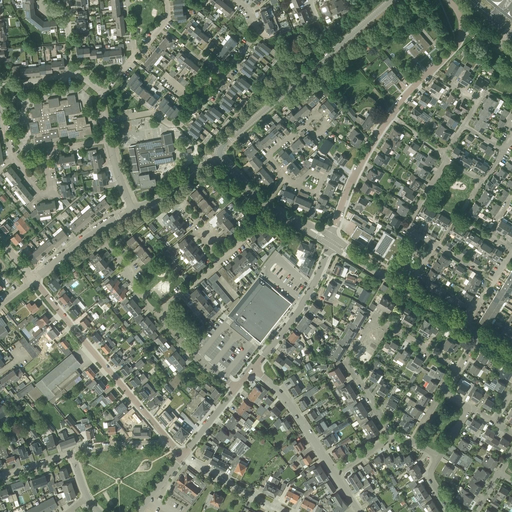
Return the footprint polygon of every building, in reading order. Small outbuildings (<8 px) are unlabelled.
[(292,8),(294,11),(299,8),(298,6),(304,4),(302,0),(298,0),(293,2),(295,7),(292,8)] [(330,4),(328,5),(332,16),(339,13),(333,0),(332,0),(329,1),(330,4)] [(333,0),(339,13),(342,11),(341,9),(345,8),(342,0),(338,0),(337,0),(333,0)] [(223,11),(229,4),(227,2),(226,4),(224,2),(219,7),(223,11)] [(332,16),(328,5),(327,2),(323,4),(324,6),(320,7),(324,16),(328,15),(329,17),(332,16)] [(229,4),(223,11),(228,14),(226,16),(229,19),(234,12),(232,10),(233,9),(230,7),(231,6),(229,4)] [(269,5),(263,7),(264,10),(260,11),(261,14),(260,15),(261,17),(269,14),(268,9),(270,8),(269,5)] [(78,15),(78,17),(86,16),(86,13),(91,13),(90,8),(88,8),(88,7),(82,8),(82,11),(77,11),(78,15),(76,15),(76,16),(78,15)] [(26,13),(26,16),(33,14),(34,14),(33,8),(25,9),(25,11),(24,11),(25,14),(26,13)] [(296,18),(299,17),(308,13),(306,9),(301,11),(299,8),(294,11),(295,13),(294,14),(296,18)] [(308,13),(299,17),(301,21),(298,22),(300,25),(305,23),(304,21),(310,18),(308,13)] [(34,14),(33,14),(26,16),(30,20),(29,21),(31,23),(32,22),(34,23),(39,17),(34,14)] [(37,27),(40,29),(43,22),(43,21),(39,17),(34,23),(36,25),(35,26),(37,28),(37,27)] [(275,18),(264,22),(266,25),(264,26),(265,28),(277,23),(275,18)] [(194,20),(192,23),(190,21),(187,25),(185,28),(187,29),(189,31),(188,33),(190,34),(197,26),(198,24),(194,20)] [(43,21),(43,22),(40,29),(45,29),(46,30),(48,30),(48,28),(48,31),(50,31),(50,28),(49,21),(43,21)] [(88,32),(87,23),(87,22),(75,24),(76,24),(76,26),(75,26),(76,26),(77,30),(78,30),(78,33),(82,32),(88,32)] [(206,23),(201,30),(195,36),(198,38),(197,40),(199,41),(205,34),(203,32),(204,31),(209,25),(206,23)] [(277,23),(265,28),(266,31),(267,30),(269,33),(272,32),(273,34),(279,32),(278,29),(279,29),(277,23)] [(193,35),(195,36),(201,30),(197,26),(190,34),(192,36),(193,35)] [(417,42),(412,46),(410,44),(406,47),(408,49),(415,57),(421,51),(422,53),(423,53),(421,50),(424,47),(426,50),(431,46),(416,29),(411,34),(417,42)] [(205,34),(199,41),(201,43),(202,42),(205,44),(210,38),(205,34)] [(163,38),(161,40),(168,46),(170,47),(174,43),(176,40),(171,37),(169,39),(166,36),(164,39),(163,38)] [(236,44),(238,41),(231,36),(227,41),(235,47),(237,45),(236,44)] [(165,50),(168,46),(161,40),(159,42),(161,43),(159,45),(165,50)] [(221,43),(224,45),(230,50),(232,48),(234,49),(235,47),(227,41),(225,43),(223,41),(221,43)] [(257,45),(265,52),(268,54),(271,49),(262,42),(261,44),(259,42),(257,45)] [(118,49),(115,50),(115,58),(122,57),(121,53),(124,53),(123,44),(118,45),(118,46),(118,49)] [(161,55),(165,50),(159,45),(157,48),(155,47),(154,49),(161,55)] [(230,50),(224,45),(224,46),(221,50),(228,56),(230,54),(228,53),(230,50)] [(262,57),(265,52),(257,45),(253,50),(260,55),(262,57)] [(6,51),(6,48),(0,48),(0,63),(10,62),(10,58),(6,58),(6,55),(4,55),(4,51),(6,51)] [(153,52),(151,54),(158,59),(161,55),(154,49),(152,51),(153,52)] [(226,58),(228,56),(221,50),(217,55),(223,59),(225,57),(226,58)] [(257,60),(260,55),(253,50),(251,52),(253,53),(251,55),(257,60)] [(175,57),(182,62),(187,55),(185,53),(184,55),(182,53),(181,53),(179,52),(176,57),(175,57)] [(57,58),(57,61),(58,69),(64,68),(64,65),(67,65),(66,54),(62,54),(63,57),(61,57),(57,58)] [(148,56),(147,58),(154,64),(158,59),(151,54),(150,57),(148,56)] [(186,66),(191,60),(188,58),(189,57),(187,55),(182,62),(179,66),(183,69),(186,66)] [(253,64),(257,60),(251,55),(249,57),(248,56),(246,58),(253,64)] [(388,57),(383,60),(390,68),(394,64),(388,57)] [(146,68),(150,72),(152,69),(151,68),(154,64),(147,58),(145,60),(146,61),(144,63),(147,66),(146,68)] [(255,66),(253,64),(246,58),(242,63),(251,70),(255,66)] [(186,66),(190,69),(196,62),(194,61),(193,62),(191,60),(186,66)] [(196,62),(190,69),(195,73),(200,67),(197,65),(198,64),(196,62)] [(459,74),(462,68),(463,67),(459,65),(459,66),(452,62),(445,74),(451,78),(455,73),(458,75),(459,74)] [(253,72),(251,70),(242,63),(240,66),(242,68),(241,69),(250,76),(253,72)] [(462,68),(459,74),(462,76),(460,81),(466,85),(470,78),(468,76),(470,73),(462,68)] [(377,79),(386,89),(392,84),(391,83),(393,82),(394,82),(396,83),(400,80),(391,69),(387,73),(389,75),(384,79),(381,75),(377,79)] [(128,84),(131,87),(138,78),(140,76),(135,72),(128,81),(129,82),(128,84)] [(479,90),(481,87),(484,89),(488,82),(479,76),(473,86),(479,90)] [(236,81),(245,88),(247,89),(251,85),(242,77),(240,79),(238,77),(236,81)] [(131,87),(135,90),(140,84),(142,81),(138,78),(131,87)] [(241,92),(245,88),(236,81),(232,85),(238,90),(241,92)] [(434,92),(432,96),(438,99),(444,89),(439,86),(433,82),(429,89),(434,92)] [(139,95),(144,88),(140,84),(135,90),(137,92),(136,94),(139,95)] [(229,86),(227,88),(235,94),(238,90),(232,85),(230,87),(229,86)] [(149,92),(144,88),(139,95),(141,97),(142,96),(144,97),(149,92)] [(231,98),(235,94),(227,88),(226,90),(227,91),(225,94),(231,98)] [(151,89),(149,92),(144,97),(146,99),(145,101),(147,102),(153,95),(155,92),(151,89)] [(307,92),(310,96),(316,102),(320,99),(311,89),(307,92)] [(441,101),(440,103),(439,105),(445,109),(449,101),(452,103),(457,97),(450,93),(448,96),(445,95),(442,100),(441,101)] [(499,102),(500,99),(490,93),(488,95),(489,96),(487,99),(486,98),(486,97),(484,100),(496,107),(499,102)] [(233,100),(231,98),(225,94),(222,98),(231,105),(234,101),(233,100)] [(437,101),(440,103),(441,101),(438,99),(432,96),(430,94),(428,98),(423,94),(418,101),(425,105),(427,102),(434,106),(437,101)] [(77,119),(73,119),(74,123),(66,125),(65,115),(67,115),(80,112),(79,107),(78,102),(76,102),(75,95),(67,96),(67,100),(65,101),(65,100),(59,101),(58,97),(47,99),(48,103),(42,104),(41,100),(33,101),(34,109),(31,110),(32,117),(33,122),(29,123),(30,134),(36,133),(37,137),(34,138),(36,146),(44,144),(43,142),(51,141),(50,138),(58,137),(58,136),(60,136),(68,135),(68,137),(76,136),(76,139),(84,137),(84,135),(91,133),(90,126),(89,126),(88,123),(86,124),(85,116),(76,117),(77,119)] [(158,99),(154,96),(153,95),(147,102),(149,104),(151,103),(153,105),(158,99)] [(303,101),(306,103),(306,104),(310,108),(316,102),(310,96),(306,99),(303,101)] [(169,100),(165,97),(159,104),(160,105),(159,107),(162,109),(167,102),(169,100)] [(233,107),(231,105),(222,98),(219,101),(221,103),(220,104),(229,112),(233,107)] [(324,109),(330,103),(327,99),(321,105),(324,109)] [(457,102),(453,110),(459,114),(461,110),(464,112),(469,104),(463,100),(460,104),(457,102)] [(491,110),(493,111),(493,112),(496,107),(484,100),(483,102),(485,103),(483,106),(484,107),(484,106),(491,110)] [(330,103),(324,109),(328,113),(337,105),(333,101),(331,104),(330,103)] [(171,106),(167,102),(162,109),(166,112),(171,106)] [(306,104),(302,107),(307,114),(311,110),(310,108),(306,104)] [(338,104),(337,105),(328,113),(332,117),(332,116),(334,119),(339,115),(338,114),(339,113),(339,111),(342,108),(338,104)] [(176,109),(171,106),(166,112),(170,116),(176,109)] [(210,106),(208,109),(216,117),(219,118),(222,114),(213,107),(212,108),(210,106)] [(484,106),(484,107),(483,109),(481,109),(482,108),(481,108),(480,110),(489,116),(493,111),(491,110),(484,106)] [(182,110),(177,107),(176,109),(170,116),(173,118),(175,116),(176,117),(182,110)] [(307,114),(302,107),(298,111),(303,117),(307,114)] [(354,122),(355,120),(369,129),(376,118),(369,113),(364,120),(358,116),(356,118),(354,116),(356,114),(351,107),(346,111),(354,122)] [(413,110),(410,114),(417,119),(419,116),(427,122),(429,119),(432,118),(423,110),(421,113),(414,108),(413,110)] [(213,121),(216,117),(208,109),(204,114),(207,117),(213,121)] [(458,121),(454,118),(455,116),(447,110),(443,116),(448,120),(446,123),(454,128),(458,121)] [(489,116),(480,110),(478,113),(479,113),(480,113),(478,116),(480,117),(480,118),(486,121),(487,121),(489,116)] [(298,111),(294,115),(296,118),(299,121),(303,117),(298,111)] [(198,113),(197,115),(204,121),(207,117),(204,114),(202,112),(200,114),(198,113)] [(296,118),(294,115),(291,112),(285,117),(287,119),(289,117),(292,121),(296,118)] [(195,121),(200,125),(204,121),(197,115),(195,117),(196,119),(195,121)] [(486,121),(480,118),(478,120),(477,119),(476,121),(485,127),(488,129),(490,126),(490,124),(490,123),(487,121),(486,121)] [(202,127),(200,125),(195,121),(193,120),(190,124),(199,131),(202,127)] [(284,122),(282,120),(276,125),(277,126),(281,131),(285,128),(282,124),(284,122)] [(485,127),(476,121),(474,124),(475,123),(476,124),(474,127),(482,132),(485,127)] [(504,125),(498,122),(495,127),(501,130),(504,125)] [(201,133),(199,131),(190,124),(187,127),(189,129),(188,131),(197,138),(201,133)] [(448,132),(449,129),(440,124),(435,133),(440,136),(441,137),(442,138),(443,137),(447,140),(451,134),(448,132)] [(277,126),(273,130),(278,136),(282,132),(281,131),(277,126)] [(394,138),(392,141),(398,145),(400,145),(401,143),(400,142),(401,140),(404,135),(401,133),(393,128),(389,135),(394,138)] [(267,131),(268,133),(274,139),(278,136),(273,130),(271,131),(269,129),(267,131)] [(352,139),(350,141),(357,146),(362,140),(357,136),(360,133),(354,129),(349,136),(352,139)] [(140,183),(140,185),(141,188),(157,186),(155,178),(152,178),(152,175),(150,175),(149,171),(157,170),(156,165),(174,162),(172,151),(175,151),(171,133),(161,134),(162,139),(146,141),(146,143),(142,144),(141,142),(136,143),(136,147),(129,148),(133,171),(130,171),(136,184),(140,183)] [(268,133),(264,137),(270,143),(274,139),(268,133)] [(313,138),(311,140),(307,135),(303,138),(308,145),(311,142),(314,146),(318,143),(313,138)] [(251,142),(258,150),(260,148),(261,149),(265,146),(260,140),(257,137),(251,142)] [(264,137),(260,140),(265,146),(266,147),(270,143),(264,137)] [(308,145),(303,138),(301,140),(299,138),(295,142),(301,148),(305,144),(307,146),(308,145)] [(326,154),(334,143),(327,138),(319,149),(326,154)] [(394,151),(398,145),(392,141),(390,144),(386,141),(381,148),(388,153),(391,149),(394,151)] [(411,151),(414,153),(419,145),(413,141),(411,145),(411,144),(410,146),(407,144),(408,143),(408,142),(403,151),(409,154),(411,151)] [(261,161),(257,157),(254,153),(258,150),(251,142),(250,142),(248,144),(250,146),(245,150),(244,151),(248,155),(246,157),(251,163),(253,164),(255,167),(256,168),(260,165),(262,163),(261,161)] [(289,147),(293,151),(292,152),(294,154),(301,148),(295,142),(291,145),(289,147)] [(457,156),(458,157),(462,151),(455,146),(451,154),(456,157),(457,156)] [(93,161),(103,159),(102,156),(101,157),(100,153),(97,154),(96,149),(91,150),(93,161)] [(279,156),(283,160),(289,155),(285,151),(284,151),(283,149),(278,153),(280,155),(279,156)] [(463,164),(468,156),(464,154),(465,152),(462,151),(458,157),(458,158),(459,159),(458,161),(463,164)] [(414,159),(420,162),(426,166),(428,167),(430,164),(431,165),(432,163),(434,164),(437,159),(429,154),(427,157),(422,154),(418,152),(414,159)] [(75,159),(74,158),(74,153),(71,154),(71,155),(68,156),(69,164),(75,163),(75,165),(79,165),(78,159),(75,159)] [(339,157),(335,155),(333,158),(337,160),(337,161),(344,166),(348,159),(341,154),(339,157)] [(390,158),(385,154),(383,157),(378,154),(374,160),(381,165),(383,162),(387,164),(390,158)] [(63,165),(61,155),(59,156),(59,157),(56,158),(56,160),(53,161),(54,167),(60,165),(61,169),(64,169),(63,165)] [(286,164),(287,163),(292,159),(289,155),(283,160),(286,164)] [(307,164),(306,165),(308,168),(311,165),(315,167),(319,160),(314,158),(312,161),(308,160),(312,157),(310,155),(304,161),(307,164)] [(471,166),(476,159),(473,157),(472,159),(468,156),(463,164),(469,167),(470,166),(471,167),(472,166),(471,166)] [(287,167),(291,171),(299,164),(295,160),(296,159),(294,157),(292,159),(287,163),(289,165),(287,167)] [(477,157),(476,159),(471,166),(472,166),(473,167),(473,168),(478,171),(483,163),(480,161),(481,159),(477,157)] [(94,170),(100,169),(99,166),(102,166),(101,162),(103,162),(103,159),(93,161),(94,167),(93,167),(94,170)] [(326,171),(328,172),(331,166),(328,165),(329,164),(323,162),(320,169),(325,172),(326,171)] [(428,167),(426,166),(420,162),(416,169),(419,171),(418,174),(425,178),(429,171),(426,170),(428,167)] [(484,172),(486,173),(491,166),(487,164),(486,166),(483,163),(478,171),(483,174),(484,172)] [(297,173),(299,171),(301,169),(302,168),(299,164),(291,171),(294,175),(297,173)] [(10,166),(4,172),(7,176),(14,171),(10,166)] [(256,172),(260,176),(266,171),(262,167),(256,172)] [(496,175),(504,180),(508,173),(501,168),(497,173),(498,174),(497,175),(496,175)] [(98,179),(107,177),(107,174),(105,175),(104,171),(100,172),(100,169),(94,170),(94,173),(97,173),(98,179)] [(367,176),(374,181),(376,178),(380,180),(384,173),(378,170),(376,173),(370,169),(368,173),(366,174),(367,175),(367,176)] [(11,180),(17,175),(14,171),(7,176),(11,180)] [(260,176),(264,180),(270,175),(266,171),(260,176)] [(333,178),(332,180),(337,183),(337,182),(340,175),(333,172),(331,177),(333,178)] [(413,180),(410,185),(418,190),(422,183),(417,180),(419,178),(412,174),(409,178),(413,180)] [(21,179),(17,175),(11,180),(14,185),(19,180),(21,179)] [(74,188),(73,182),(74,182),(73,177),(76,177),(75,175),(70,176),(70,179),(63,180),(63,183),(60,184),(61,187),(59,188),(60,190),(69,188),(74,188)] [(273,179),(270,175),(264,180),(267,184),(268,184),(270,186),(274,182),(272,180),(273,179)] [(490,181),(496,184),(498,185),(500,181),(502,182),(504,180),(496,175),(495,177),(494,176),(490,181)] [(97,188),(103,187),(102,184),(107,184),(106,180),(108,180),(107,177),(98,179),(95,179),(96,185),(93,186),(94,191),(97,190),(97,188)] [(19,180),(14,185),(13,186),(16,190),(23,185),(19,180)] [(337,183),(332,180),(331,183),(328,182),(326,187),(333,190),(336,185),(338,186),(339,183),(337,182),(337,183)] [(490,181),(489,180),(486,185),(487,186),(486,188),(487,188),(493,192),(495,189),(493,188),(496,184),(490,181)] [(368,193),(371,189),(379,194),(382,189),(377,186),(371,182),(369,185),(365,182),(361,189),(368,193)] [(26,189),(23,185),(16,190),(20,194),(26,189)] [(414,195),(412,194),(413,191),(405,186),(401,192),(404,194),(402,197),(410,202),(414,195)] [(326,187),(323,194),(332,199),(334,196),(331,195),(333,190),(326,187)] [(69,188),(60,190),(60,193),(62,192),(62,196),(66,195),(66,198),(73,197),(73,194),(70,194),(69,191),(75,190),(74,188),(69,188)] [(485,189),(482,194),(489,199),(493,192),(487,188),(486,190),(485,189)] [(23,198),(30,193),(26,189),(20,194),(23,198)] [(190,195),(194,200),(193,200),(195,202),(196,202),(199,206),(199,207),(200,206),(203,211),(202,211),(204,213),(205,212),(209,217),(210,216),(216,211),(213,208),(217,205),(215,203),(212,206),(211,205),(214,202),(213,200),(209,203),(204,197),(208,194),(206,192),(202,195),(202,194),(205,191),(203,189),(200,192),(197,189),(191,194),(190,195)] [(286,199),(289,192),(285,190),(284,191),(281,189),(279,195),(282,196),(281,197),(286,199)] [(286,199),(291,201),(289,205),(292,206),(293,204),(297,196),(294,195),(295,194),(289,192),(286,199)] [(23,198),(26,202),(33,197),(30,193),(23,198)] [(320,196),(318,201),(325,204),(327,199),(332,201),(332,199),(323,194),(322,197),(320,196)] [(479,202),(478,202),(485,206),(489,199),(482,194),(479,200),(480,200),(479,202)] [(100,202),(106,209),(110,205),(107,202),(110,200),(106,196),(100,202)] [(302,198),(297,196),(293,204),(298,206),(302,198)] [(363,209),(366,204),(369,206),(371,202),(368,201),(364,199),(363,199),(360,197),(356,204),(357,205),(354,209),(361,213),(363,209)] [(298,206),(303,208),(307,200),(302,198),(298,206)] [(405,202),(399,199),(396,203),(400,205),(397,210),(405,215),(409,208),(403,205),(405,202)] [(55,202),(54,200),(52,201),(52,202),(48,203),(50,211),(59,209),(58,203),(56,202),(55,202)] [(308,210),(310,211),(313,206),(311,205),(312,203),(307,200),(303,208),(308,210)] [(325,204),(318,201),(316,206),(327,211),(329,206),(325,204)] [(475,202),(472,207),(479,211),(482,208),(483,209),(485,206),(478,202),(479,202),(478,201),(477,203),(475,202)] [(37,208),(32,212),(36,217),(35,218),(37,220),(40,217),(45,216),(42,202),(40,203),(40,204),(36,205),(37,208)] [(45,202),(42,202),(45,216),(50,215),(50,211),(48,203),(45,204),(45,202)] [(101,212),(106,209),(100,202),(96,205),(101,212)] [(96,205),(91,209),(96,214),(97,216),(101,212),(96,205)] [(392,219),(390,222),(397,227),(401,220),(397,218),(399,215),(392,211),(384,206),(382,212),(388,215),(389,216),(388,217),(392,219)] [(86,211),(92,218),(96,214),(91,209),(90,207),(86,211)] [(424,208),(422,207),(418,214),(425,219),(430,210),(425,207),(424,208)] [(479,211),(472,207),(469,212),(470,213),(469,215),(476,219),(477,220),(478,217),(476,216),(479,211)] [(227,217),(229,215),(224,208),(216,215),(218,218),(217,219),(219,221),(218,222),(218,221),(216,223),(218,225),(227,217)] [(432,223),(433,221),(437,215),(435,214),(436,213),(430,210),(425,219),(432,223)] [(86,211),(82,214),(88,221),(92,218),(86,211)] [(166,226),(178,215),(177,213),(175,215),(174,216),(172,214),(169,216),(167,214),(162,218),(164,220),(163,222),(166,226)] [(437,214),(437,215),(433,221),(435,223),(436,221),(441,224),(445,216),(440,213),(439,215),(437,214)] [(84,225),(88,221),(82,214),(78,218),(84,225)] [(359,225),(358,226),(362,229),(363,227),(363,228),(367,222),(354,214),(351,220),(359,225)] [(12,231),(17,227),(23,221),(26,219),(24,216),(23,215),(20,217),(19,218),(17,216),(13,220),(15,222),(13,223),(14,224),(12,226),(10,228),(12,231)] [(180,218),(178,215),(166,226),(170,230),(172,227),(179,221),(177,219),(178,219),(180,218)] [(450,220),(445,216),(441,224),(444,226),(443,228),(447,230),(451,222),(449,221),(450,220)] [(222,224),(224,226),(230,221),(227,217),(218,225),(219,227),(221,225),(222,224)] [(78,218),(74,221),(80,228),(84,225),(78,218)] [(7,219),(6,220),(0,225),(5,232),(10,228),(12,226),(9,223),(10,222),(10,221),(10,220),(9,219),(8,219),(7,219)] [(498,231),(500,233),(506,223),(501,220),(496,228),(499,230),(498,231)] [(29,228),(25,222),(23,221),(17,227),(20,230),(17,233),(16,233),(11,238),(13,241),(12,241),(14,244),(15,243),(16,244),(22,239),(19,236),(22,233),(23,234),(29,228)] [(65,224),(68,227),(71,231),(73,229),(76,232),(80,228),(74,221),(72,223),(71,222),(69,224),(67,222),(65,224)] [(172,227),(176,231),(185,223),(183,221),(181,223),(182,223),(181,224),(179,221),(172,227)] [(222,231),(224,233),(233,225),(230,221),(224,226),(225,229),(224,229),(222,231)] [(176,231),(179,235),(177,237),(179,240),(180,239),(185,234),(183,232),(186,230),(184,227),(185,227),(187,225),(185,223),(176,231)] [(233,225),(224,233),(226,235),(228,233),(228,232),(230,234),(239,227),(236,223),(234,225),(233,225)] [(506,223),(500,233),(502,234),(503,232),(506,234),(510,228),(511,226),(506,223)] [(451,233),(455,235),(460,228),(455,225),(454,226),(452,225),(447,233),(450,234),(451,233)] [(372,236),(362,229),(358,226),(357,226),(356,227),(355,227),(354,230),(355,230),(351,236),(366,246),(372,236)] [(460,242),(462,240),(466,233),(465,232),(465,231),(460,228),(455,235),(453,238),(460,242)] [(62,229),(58,233),(64,240),(68,236),(62,229)] [(262,229),(260,231),(268,240),(270,242),(274,239),(272,236),(267,230),(264,232),(264,231),(262,229)] [(261,235),(259,237),(264,243),(268,240),(260,231),(258,232),(260,234),(261,235)] [(466,240),(470,242),(475,235),(469,231),(468,233),(467,232),(466,233),(462,240),(465,241),(466,240)] [(384,256),(389,259),(393,253),(395,254),(404,239),(396,234),(394,237),(389,235),(384,232),(373,250),(384,257),(384,256)] [(58,233),(54,236),(60,243),(64,240),(58,233)] [(264,243),(259,237),(256,238),(256,237),(255,235),(252,237),(260,247),(264,243)] [(473,246),(476,248),(480,240),(479,240),(480,238),(475,235),(470,242),(474,245),(473,246)] [(50,249),(54,245),(50,240),(47,236),(43,239),(45,242),(44,242),(50,249)] [(54,236),(50,240),(54,245),(56,247),(60,243),(54,236)] [(132,248),(135,253),(139,257),(138,258),(140,260),(141,259),(145,264),(146,263),(146,262),(152,258),(149,255),(153,251),(151,249),(147,252),(150,249),(149,247),(145,250),(140,243),(143,240),(142,238),(138,241),(137,241),(141,238),(139,236),(136,239),(133,236),(127,241),(126,241),(130,246),(129,247),(131,249),(132,248)] [(260,247),(252,237),(250,239),(252,241),(253,241),(251,243),(256,250),(259,252),(262,249),(260,247)] [(178,244),(181,248),(182,248),(191,240),(189,238),(187,239),(188,240),(187,240),(185,238),(178,244)] [(185,252),(192,246),(190,244),(191,243),(193,242),(191,240),(182,248),(185,252)] [(476,248),(483,252),(487,245),(482,242),(481,242),(480,242),(480,241),(480,240),(476,248)] [(44,242),(40,245),(46,252),(50,249),(44,242)] [(301,242),(298,249),(304,252),(304,251),(306,252),(304,256),(306,257),(306,255),(312,258),(313,255),(312,254),(315,248),(313,247),(315,244),(310,242),(309,245),(301,242)] [(42,256),(46,252),(40,245),(36,249),(42,256)] [(192,246),(185,252),(183,254),(186,257),(188,256),(198,247),(196,245),(194,247),(193,248),(192,246)] [(487,245),(483,252),(489,256),(493,250),(492,249),(492,248),(487,245)] [(199,250),(198,247),(188,256),(192,260),(198,254),(196,252),(197,251),(199,250)] [(494,249),(493,250),(489,256),(492,258),(493,256),(497,259),(502,252),(497,248),(496,250),(494,249)] [(36,249),(32,253),(38,259),(42,256),(36,249)] [(245,250),(243,252),(251,261),(255,257),(249,251),(247,253),(246,252),(247,252),(245,250)] [(304,251),(304,252),(302,256),(301,256),(300,257),(299,257),(299,258),(299,259),(299,261),(300,261),(300,262),(301,263),(303,263),(302,265),(307,267),(308,265),(311,267),(315,259),(312,258),(306,255),(306,257),(304,256),(306,252),(304,251)] [(94,262),(104,254),(102,252),(100,254),(99,255),(97,252),(94,255),(93,252),(88,257),(90,259),(91,258),(94,262)] [(253,264),(251,261),(243,252),(241,253),(243,255),(244,256),(242,257),(250,267),(253,264)] [(295,265),(297,262),(286,252),(284,255),(295,265)] [(38,259),(32,253),(28,256),(34,263),(38,259)] [(193,265),(195,263),(204,255),(202,253),(201,255),(200,256),(198,254),(192,260),(190,261),(193,265)] [(105,256),(104,254),(94,262),(92,264),(95,268),(104,260),(102,258),(103,257),(103,258),(105,256)] [(196,269),(198,272),(206,265),(204,263),(205,262),(203,259),(204,259),(206,257),(204,255),(195,263),(198,267),(196,269)] [(441,255),(438,261),(437,261),(444,265),(443,265),(447,267),(451,261),(441,255)] [(237,256),(235,258),(246,270),(250,267),(242,257),(239,259),(239,258),(237,256)] [(236,262),(234,264),(242,273),(246,270),(235,258),(233,260),(235,262),(235,261),(236,262)] [(95,268),(99,272),(101,270),(110,262),(108,260),(107,261),(107,262),(106,262),(104,260),(95,268)] [(438,273),(438,274),(441,275),(444,269),(441,268),(443,265),(444,265),(437,261),(438,261),(436,260),(432,266),(433,266),(431,269),(438,273)] [(73,262),(69,266),(73,272),(77,267),(73,262)] [(104,273),(103,274),(105,278),(111,274),(113,271),(111,268),(109,266),(110,265),(112,264),(110,262),(101,270),(104,273)] [(230,263),(228,265),(238,277),(242,273),(234,264),(232,266),(231,265),(230,263)] [(238,277),(228,265),(225,267),(227,268),(228,269),(226,271),(227,272),(229,274),(231,276),(233,278),(234,280),(238,277)] [(344,276),(348,267),(343,266),(342,267),(337,265),(334,272),(340,274),(344,276)] [(424,277),(435,284),(439,278),(436,277),(438,274),(438,273),(431,269),(427,275),(426,274),(424,277)] [(58,275),(48,284),(53,290),(57,287),(57,288),(60,285),(57,281),(60,279),(58,275)] [(477,286),(478,285),(481,279),(474,275),(472,278),(469,277),(468,280),(469,281),(471,282),(472,282),(477,286)] [(261,342),(265,335),(275,324),(280,317),(282,315),(289,306),(292,303),(286,298),(259,276),(228,315),(234,320),(234,321),(252,335),(261,342)] [(431,290),(436,293),(440,286),(435,284),(424,277),(422,280),(428,283),(426,287),(431,290)] [(108,288),(118,280),(116,278),(114,279),(114,280),(113,281),(111,278),(109,280),(107,278),(103,282),(108,288)] [(111,292),(119,286),(118,286),(116,284),(117,284),(118,284),(120,282),(118,280),(108,288),(111,292)] [(329,282),(326,288),(333,291),(336,293),(341,284),(334,280),(333,284),(329,282)] [(473,295),(475,292),(479,286),(478,285),(477,286),(472,282),(471,282),(469,281),(464,289),(466,291),(473,295)] [(511,289),(511,287),(504,283),(502,287),(511,292),(511,289)] [(115,296),(124,288),(122,286),(120,287),(121,288),(120,289),(118,287),(119,286),(111,292),(115,296)] [(511,292),(502,287),(499,291),(508,296),(511,292)] [(71,303),(75,299),(72,296),(69,298),(66,294),(68,293),(64,288),(59,291),(60,292),(58,294),(60,296),(59,297),(64,303),(66,302),(68,305),(71,303)] [(126,290),(124,288),(115,296),(118,300),(125,294),(123,292),(124,292),(126,290)] [(191,300),(200,292),(197,288),(190,294),(192,296),(192,297),(191,296),(189,298),(191,300)] [(336,297),(334,296),(336,293),(333,291),(326,288),(324,294),(327,295),(325,299),(328,300),(332,302),(333,300),(334,300),(336,297)] [(458,298),(469,305),(471,302),(470,301),(473,295),(466,291),(464,289),(462,293),(461,293),(458,298)] [(495,295),(505,301),(508,296),(499,291),(498,290),(495,295)] [(362,291),(360,296),(366,299),(370,292),(368,291),(367,293),(362,291)] [(195,299),(197,302),(204,296),(200,292),(191,300),(193,302),(195,300),(194,300),(195,299)] [(196,306),(198,308),(210,298),(206,294),(204,296),(197,302),(199,304),(198,304),(196,306)] [(454,299),(452,303),(459,307),(461,304),(467,308),(469,305),(458,298),(453,295),(452,298),(454,299)] [(492,300),(501,305),(504,301),(505,302),(505,301),(495,295),(492,300)] [(71,303),(72,304),(74,306),(69,309),(75,316),(83,309),(79,305),(77,303),(80,301),(77,297),(75,299),(71,303)] [(230,307),(227,310),(229,311),(240,299),(239,297),(233,302),(229,305),(230,307)] [(381,309),(382,308),(389,312),(394,304),(382,297),(377,306),(376,306),(381,309)] [(97,302),(99,305),(101,307),(105,303),(102,298),(97,302)] [(125,305),(130,310),(137,304),(132,299),(129,301),(126,298),(120,303),(123,306),(125,305)] [(210,298),(198,308),(199,310),(201,308),(202,307),(204,309),(213,302),(210,298)] [(490,304),(499,309),(501,305),(492,300),(490,304)] [(29,303),(26,305),(32,313),(39,308),(34,302),(31,305),(29,303)] [(204,316),(214,308),(216,306),(213,302),(204,309),(206,312),(205,312),(203,313),(204,316)] [(320,308),(313,303),(309,309),(316,313),(318,310),(321,312),(322,310),(320,308)] [(130,315),(135,320),(141,315),(139,312),(141,310),(137,304),(130,310),(132,313),(130,315)] [(368,309),(361,304),(354,315),(356,317),(363,321),(364,322),(364,321),(363,321),(367,315),(364,314),(366,311),(367,312),(366,311),(368,309)] [(487,308),(496,314),(499,309),(490,304),(487,308)] [(19,331),(31,320),(34,318),(31,314),(25,319),(25,318),(18,324),(12,315),(16,312),(13,308),(9,312),(6,315),(9,319),(10,320),(15,327),(19,331)] [(214,308),(204,316),(206,318),(208,316),(209,315),(210,317),(217,312),(214,308)] [(410,327),(409,327),(410,327),(415,319),(408,314),(410,311),(405,308),(402,314),(404,316),(401,322),(410,327)] [(484,312),(493,318),(496,314),(487,308),(484,312)] [(482,317),(491,322),(493,318),(484,312),(482,317)] [(36,316),(34,318),(31,320),(33,324),(36,322),(40,327),(49,320),(44,314),(39,319),(36,316)] [(305,314),(301,320),(315,331),(317,328),(310,324),(309,325),(308,324),(312,319),(305,314)] [(84,327),(90,322),(93,320),(88,315),(85,317),(80,322),(84,327)] [(144,318),(141,315),(135,320),(142,329),(144,327),(151,322),(146,316),(144,318)] [(323,318),(319,315),(316,318),(330,328),(332,327),(324,321),(325,320),(323,319),(323,318)] [(360,327),(363,321),(356,317),(353,322),(351,321),(349,324),(356,328),(357,325),(360,327)] [(482,317),(479,321),(488,327),(491,322),(482,317)] [(330,328),(316,318),(322,323),(320,325),(325,329),(327,326),(330,329),(330,328)] [(313,333),(315,331),(301,320),(296,326),(303,331),(307,326),(308,327),(307,329),(313,333)] [(425,320),(423,323),(418,331),(424,334),(423,335),(428,338),(430,334),(434,336),(438,328),(436,327),(435,328),(434,328),(433,329),(428,326),(430,323),(425,320)] [(230,326),(232,328),(244,337),(244,338),(248,340),(250,337),(251,336),(252,335),(238,324),(234,321),(230,326)] [(111,333),(116,329),(120,325),(117,322),(109,330),(111,333)] [(147,335),(150,338),(156,332),(153,329),(156,327),(151,322),(144,327),(147,331),(146,332),(148,334),(147,335)] [(354,330),(356,328),(349,324),(347,326),(349,328),(346,333),(353,338),(357,332),(354,330)] [(44,329),(46,331),(52,338),(55,336),(60,332),(54,326),(52,328),(50,325),(44,329)] [(95,330),(96,331),(91,335),(96,341),(101,337),(100,336),(104,332),(100,327),(95,330)] [(32,334),(35,337),(37,336),(42,331),(39,328),(32,334)] [(288,337),(286,340),(292,344),(293,343),(300,348),(302,345),(298,342),(300,339),(298,337),(299,335),(293,330),(288,337)] [(340,337),(341,337),(339,340),(346,344),(347,342),(350,343),(353,338),(346,333),(343,331),(340,337)] [(154,339),(159,345),(166,339),(161,333),(158,335),(156,332),(150,338),(152,341),(154,339)] [(126,340),(129,344),(135,339),(132,335),(126,340)] [(31,346),(31,347),(35,344),(40,340),(37,336),(35,337),(28,343),(29,343),(31,346)] [(108,336),(105,339),(101,342),(103,344),(101,346),(106,353),(115,345),(108,336)] [(57,344),(62,350),(67,355),(71,351),(67,346),(70,344),(64,337),(60,341),(57,344)] [(442,347),(446,350),(447,348),(454,353),(459,344),(455,342),(455,343),(447,338),(442,347)] [(162,352),(164,355),(171,350),(168,347),(171,345),(166,339),(159,345),(156,347),(161,352),(162,352)] [(46,340),(40,344),(49,354),(54,349),(46,340)] [(297,348),(292,344),(286,340),(281,346),(287,352),(290,348),(294,351),(297,348)] [(334,347),(333,348),(343,354),(344,354),(343,353),(346,348),(344,346),(346,344),(339,340),(334,347)] [(382,349),(389,354),(391,351),(393,353),(398,345),(395,343),(396,342),(394,341),(392,341),(390,345),(386,343),(382,349)] [(330,353),(331,354),(329,356),(337,362),(337,361),(335,360),(337,358),(340,360),(343,354),(333,348),(330,353)] [(404,363),(411,353),(404,349),(402,353),(398,351),(393,359),(396,360),(397,359),(404,363)] [(115,364),(117,363),(119,366),(123,362),(124,361),(122,358),(121,359),(119,357),(123,353),(120,350),(110,358),(115,364)] [(171,364),(172,364),(181,356),(176,350),(173,353),(171,350),(164,355),(165,356),(164,357),(171,364)] [(477,358),(486,364),(490,357),(494,360),(496,357),(487,351),(485,354),(481,351),(477,358)] [(35,384),(49,400),(55,395),(61,390),(64,388),(74,380),(80,374),(76,369),(81,364),(72,353),(68,357),(67,356),(65,358),(58,364),(37,382),(35,384)] [(185,362),(181,356),(172,364),(176,369),(174,371),(177,374),(185,367),(183,364),(185,362)] [(278,356),(274,361),(283,369),(283,370),(284,371),(286,371),(286,370),(292,362),(286,357),(284,360),(278,356)] [(414,371),(415,370),(419,373),(422,367),(419,365),(423,360),(416,356),(413,360),(412,358),(411,359),(411,358),(406,366),(407,366),(406,367),(413,370),(414,371)] [(299,366),(302,362),(296,357),(293,361),(299,366)] [(133,368),(128,363),(130,361),(128,358),(124,361),(123,362),(126,364),(120,369),(123,372),(122,373),(124,375),(125,375),(131,370),(133,368)] [(138,368),(145,363),(141,359),(135,364),(138,368)] [(369,370),(372,372),(369,378),(376,382),(380,375),(376,372),(381,363),(376,360),(369,370)] [(480,368),(473,364),(469,370),(476,374),(480,368)] [(507,367),(505,370),(502,368),(498,375),(503,379),(505,376),(509,378),(511,373),(511,369),(510,369),(511,367),(509,365),(507,367)] [(89,367),(82,373),(88,380),(84,383),(87,387),(91,383),(94,380),(92,377),(96,374),(89,367)] [(333,374),(335,377),(343,372),(342,371),(342,372),(338,367),(328,373),(330,376),(333,374)] [(8,372),(13,379),(15,382),(20,379),(19,377),(24,374),(20,368),(15,372),(13,369),(8,372)] [(429,372),(428,374),(428,375),(433,378),(435,374),(440,378),(444,372),(438,368),(436,371),(431,368),(429,372)] [(10,384),(9,382),(13,379),(8,372),(4,376),(10,384)] [(343,372),(335,377),(337,380),(334,382),(337,388),(342,384),(341,382),(346,378),(343,373),(343,372)] [(142,384),(143,383),(148,379),(148,378),(151,376),(149,374),(146,376),(143,373),(137,378),(136,376),(130,381),(134,386),(138,383),(140,382),(142,384)] [(433,378),(428,375),(425,380),(428,383),(425,387),(432,391),(437,384),(432,381),(434,378),(433,378)] [(4,376),(0,378),(0,380),(4,386),(7,383),(9,385),(10,384),(4,376)] [(297,384),(299,383),(295,377),(290,380),(294,386),(291,388),(295,394),(302,390),(297,384)] [(474,385),(474,384),(471,382),(468,386),(462,382),(463,380),(460,378),(457,384),(460,386),(457,389),(464,393),(467,389),(470,391),(474,385)] [(377,385),(380,387),(377,391),(384,396),(388,389),(385,387),(387,383),(381,379),(377,385)] [(74,380),(64,388),(66,391),(75,384),(76,383),(74,380)] [(106,386),(100,380),(95,383),(92,386),(96,391),(95,392),(98,395),(103,391),(102,389),(106,386)] [(486,385),(488,387),(494,390),(495,388),(501,391),(505,385),(498,381),(496,384),(492,381),(490,384),(486,381),(484,384),(486,385)] [(184,382),(180,386),(189,394),(188,395),(193,399),(191,402),(204,413),(209,407),(211,404),(204,399),(205,398),(203,397),(199,392),(193,388),(191,390),(184,382)] [(31,383),(19,391),(23,396),(34,388),(31,383)] [(342,392),(344,395),(353,390),(351,387),(352,387),(351,386),(349,384),(344,387),(342,384),(337,388),(340,393),(342,392)] [(143,388),(139,391),(144,398),(149,394),(145,390),(148,387),(147,385),(144,388),(143,388)] [(263,396),(265,394),(267,390),(261,385),(258,389),(255,386),(251,391),(257,396),(260,393),(263,396)] [(316,385),(307,391),(310,394),(312,394),(319,390),(316,385)] [(400,390),(401,389),(394,385),(390,392),(393,394),(395,391),(396,391),(400,390)] [(474,385),(470,391),(473,393),(470,397),(475,400),(475,399),(478,400),(477,401),(482,394),(477,391),(478,388),(474,385)] [(215,388),(213,386),(212,387),(214,389),(210,394),(216,399),(221,393),(215,388)] [(414,391),(418,393),(422,396),(419,401),(425,405),(427,402),(428,402),(428,401),(430,398),(426,395),(427,392),(421,388),(417,386),(414,391)] [(55,395),(49,400),(52,404),(66,391),(64,388),(61,390),(55,395)] [(151,396),(153,398),(147,404),(151,409),(154,406),(155,407),(162,402),(159,399),(157,396),(160,393),(158,390),(151,396)] [(344,400),(348,405),(353,402),(352,399),(357,396),(355,393),(356,393),(355,392),(355,393),(353,390),(344,395),(346,399),(344,400)] [(257,396),(251,391),(248,396),(257,403),(258,401),(261,399),(257,396)] [(115,397),(110,392),(101,399),(106,405),(109,402),(115,397)] [(483,405),(489,409),(494,402),(489,400),(491,396),(486,393),(483,398),(486,400),(483,405)] [(313,402),(308,395),(299,400),(304,407),(309,404),(310,405),(313,402)] [(393,409),(397,403),(399,399),(396,398),(391,395),(385,405),(388,407),(389,408),(390,407),(393,409)] [(323,416),(327,414),(329,413),(327,410),(321,413),(318,409),(317,407),(329,400),(327,396),(312,406),(314,409),(307,413),(311,419),(313,418),(315,419),(316,421),(315,421),(316,421),(322,417),(323,416)] [(100,400),(98,397),(90,404),(93,407),(100,400)] [(273,401),(269,399),(267,397),(264,401),(270,405),(273,401)] [(419,404),(413,401),(410,399),(407,404),(410,405),(410,406),(407,412),(410,414),(410,413),(418,417),(420,413),(419,413),(421,410),(422,411),(422,410),(417,407),(419,404)] [(244,400),(240,405),(250,413),(253,408),(244,400)] [(122,401),(118,404),(114,407),(115,408),(119,412),(113,417),(114,418),(117,421),(128,411),(125,408),(127,407),(122,401)] [(354,414),(364,407),(360,401),(356,404),(354,401),(353,402),(348,405),(350,409),(350,408),(354,414)] [(204,413),(191,402),(188,405),(194,410),(195,408),(196,409),(193,413),(190,416),(197,421),(199,418),(200,419),(204,413)] [(246,417),(250,413),(240,405),(237,410),(246,417)] [(263,413),(266,409),(261,405),(258,408),(263,413)] [(269,417),(272,420),(275,417),(281,411),(276,406),(270,411),(267,408),(266,409),(263,413),(261,416),(258,419),(261,421),(263,419),(263,418),(266,415),(269,417)] [(177,417),(172,411),(169,413),(166,409),(165,409),(164,409),(163,409),(160,407),(156,413),(158,415),(157,416),(160,420),(161,419),(164,422),(166,425),(167,425),(169,427),(173,422),(177,417)] [(357,420),(359,423),(365,419),(364,416),(368,413),(364,407),(354,414),(357,420)] [(240,417),(239,419),(233,414),(229,419),(241,428),(243,430),(245,431),(248,427),(244,424),(246,421),(240,417)] [(414,424),(412,422),(414,419),(406,414),(402,421),(405,423),(403,426),(410,430),(414,424)] [(68,416),(64,419),(70,427),(71,426),(74,424),(74,423),(70,418),(68,416)] [(274,423),(275,425),(278,423),(280,426),(283,431),(287,428),(291,426),(286,418),(282,421),(280,419),(279,417),(274,423)] [(328,427),(326,423),(322,417),(316,421),(318,424),(315,425),(320,432),(325,429),(328,427)] [(114,418),(110,422),(109,422),(107,422),(107,426),(108,434),(115,433),(115,432),(121,427),(117,421),(114,418)] [(130,419),(126,422),(124,419),(119,422),(122,425),(125,429),(129,426),(133,423),(130,419)] [(243,430),(241,428),(229,419),(226,424),(232,429),(234,426),(239,431),(241,432),(243,430)] [(366,432),(368,430),(375,425),(372,419),(367,422),(365,419),(359,423),(361,427),(362,426),(364,428),(366,432)] [(473,434),(475,435),(473,438),(475,440),(481,430),(477,428),(480,423),(473,419),(469,426),(472,428),(470,431),(474,433),(473,434)] [(252,425),(246,421),(244,424),(248,427),(250,429),(253,426),(252,425)] [(93,436),(93,432),(95,432),(96,431),(95,429),(94,428),(92,428),(91,422),(84,423),(82,424),(81,423),(74,425),(80,431),(85,430),(87,438),(93,436)] [(54,429),(52,426),(49,423),(46,426),(51,432),(54,429)] [(344,427),(341,423),(333,428),(335,432),(344,427)] [(74,425),(74,424),(71,426),(78,434),(80,432),(80,431),(74,425)] [(26,428),(35,438),(38,436),(30,425),(26,428)] [(367,438),(362,441),(364,445),(371,440),(369,437),(379,431),(375,425),(368,430),(370,433),(367,435),(366,436),(367,437),(367,438)] [(173,435),(181,442),(189,432),(180,426),(177,431),(173,435)] [(132,430),(132,437),(140,437),(140,438),(150,438),(150,430),(147,430),(146,430),(146,429),(142,428),(142,431),(138,431),(138,430),(132,430)] [(488,447),(490,449),(496,439),(492,437),(495,432),(487,428),(482,435),(487,438),(485,441),(490,444),(488,447)] [(218,431),(215,436),(219,439),(220,439),(221,438),(224,441),(227,437),(230,439),(234,434),(229,430),(227,433),(222,429),(219,432),(218,431)] [(61,448),(76,443),(73,435),(67,437),(65,430),(59,433),(61,439),(58,440),(61,448)] [(328,445),(333,442),(334,443),(338,441),(333,432),(324,438),(328,445)] [(48,436),(48,437),(43,438),(45,444),(47,444),(48,449),(56,447),(52,435),(48,436)] [(341,442),(342,445),(343,445),(351,440),(349,436),(341,442)] [(215,466),(218,467),(225,470),(226,470),(228,466),(231,467),(233,465),(236,461),(238,458),(241,456),(250,447),(246,444),(245,443),(245,442),(239,438),(237,437),(228,449),(219,444),(210,462),(213,463),(214,462),(216,463),(215,464),(216,465),(215,466)] [(492,450),(494,447),(499,450),(501,446),(505,448),(509,441),(502,437),(500,441),(496,439),(490,449),(492,450)] [(209,459),(216,445),(219,442),(214,438),(212,441),(214,443),(213,444),(210,450),(206,448),(202,456),(209,459)] [(469,448),(473,443),(475,445),(476,443),(474,442),(470,439),(468,438),(466,441),(462,438),(457,445),(465,450),(466,449),(468,450),(469,448)] [(291,447),(292,448),(293,449),(296,447),(298,451),(304,447),(300,441),(294,445),(291,447)] [(41,445),(40,446),(40,445),(40,444),(39,443),(38,443),(38,442),(37,442),(36,442),(31,444),(29,446),(29,447),(31,452),(34,451),(35,454),(43,451),(41,445)] [(282,450),(285,453),(287,452),(292,448),(291,447),(294,445),(292,442),(282,450)] [(5,445),(0,446),(0,448),(1,452),(4,459),(6,459),(8,463),(16,460),(14,456),(17,455),(16,452),(14,450),(12,451),(13,455),(8,456),(7,453),(5,445)] [(17,455),(19,454),(21,459),(29,456),(27,450),(26,450),(25,446),(14,449),(14,450),(16,452),(17,455)] [(340,446),(337,448),(332,451),(336,457),(340,454),(342,457),(346,454),(343,449),(342,450),(342,449),(340,446)] [(462,460),(464,457),(466,454),(460,451),(458,454),(454,451),(449,458),(456,462),(459,458),(462,460)] [(399,455),(404,462),(406,461),(409,465),(411,464),(414,462),(412,458),(413,457),(411,454),(410,455),(409,454),(405,457),(402,452),(399,454),(399,455)] [(384,463),(386,467),(394,462),(389,455),(385,458),(382,453),(379,455),(384,463)] [(389,455),(394,462),(396,461),(399,466),(404,462),(399,455),(395,457),(392,453),(389,455)] [(300,460),(303,466),(312,460),(309,454),(300,460)] [(374,459),(375,461),(379,466),(384,463),(379,455),(374,459)] [(485,457),(483,460),(480,463),(487,468),(489,464),(494,467),(498,460),(490,455),(488,459),(485,457)] [(236,461),(233,465),(237,467),(235,470),(243,474),(248,463),(238,458),(236,461)] [(293,462),(290,464),(289,466),(293,471),(297,467),(293,462)] [(309,468),(311,471),(313,469),(314,472),(312,473),(311,473),(313,477),(324,470),(320,464),(316,467),(314,464),(309,468)] [(408,473),(411,471),(412,474),(419,470),(420,469),(417,464),(413,466),(411,464),(409,465),(406,467),(408,470),(407,471),(408,473)] [(442,471),(449,475),(452,477),(458,467),(453,464),(450,467),(446,464),(442,471)] [(192,505),(194,502),(208,484),(198,476),(198,477),(196,475),(196,474),(187,467),(183,472),(181,475),(181,474),(177,480),(175,482),(176,483),(171,489),(175,492),(192,505)] [(59,470),(60,473),(57,474),(59,479),(61,478),(62,481),(69,479),(68,477),(69,476),(69,475),(66,468),(59,470)] [(473,477),(479,480),(481,477),(485,479),(486,477),(487,478),(490,473),(486,471),(483,469),(481,471),(478,469),(473,477)] [(281,473),(279,470),(275,474),(274,474),(273,477),(269,484),(267,482),(263,490),(269,493),(277,478),(277,477),(281,473)] [(327,476),(324,470),(313,477),(307,481),(309,484),(314,480),(316,483),(317,482),(319,485),(325,481),(323,479),(327,476)] [(412,474),(411,475),(410,475),(411,476),(413,480),(422,475),(419,470),(412,474)] [(349,477),(352,483),(359,479),(358,477),(361,475),(358,471),(349,477)] [(45,475),(38,477),(41,485),(42,488),(46,486),(47,487),(48,487),(50,492),(54,491),(51,484),(51,483),(48,484),(45,475)] [(365,487),(370,484),(365,475),(359,479),(352,483),(356,489),(363,485),(365,487)] [(479,480),(473,477),(473,476),(468,484),(472,486),(470,489),(477,493),(481,486),(477,484),(479,480)] [(35,487),(41,485),(38,477),(32,479),(33,485),(31,486),(32,490),(34,495),(37,493),(35,487)] [(276,487),(280,480),(280,479),(277,477),(277,478),(269,493),(275,496),(276,494),(279,488),(276,487)] [(10,482),(13,490),(24,486),(21,478),(10,482)] [(305,482),(302,484),(308,490),(311,487),(309,484),(307,481),(306,480),(305,482)] [(62,484),(64,492),(73,489),(71,481),(62,484)] [(416,482),(415,483),(410,486),(412,489),(414,488),(418,493),(425,488),(421,482),(418,485),(416,482)] [(372,487),(370,484),(365,487),(364,488),(366,490),(360,494),(364,501),(367,499),(369,501),(374,497),(372,496),(371,496),(369,493),(372,491),(371,488),(372,487)] [(503,499),(504,497),(508,490),(501,485),(495,495),(499,497),(503,499)] [(285,496),(290,499),(294,492),(290,491),(292,487),(290,486),(285,496)] [(312,487),(311,487),(308,490),(305,492),(305,493),(307,496),(308,495),(314,490),(314,489),(312,487)] [(6,502),(9,501),(9,502),(14,501),(12,494),(9,495),(6,488),(3,489),(2,488),(0,488),(0,495),(1,495),(1,498),(5,496),(6,502)] [(429,494),(425,488),(418,493),(414,496),(417,501),(415,502),(418,505),(427,499),(425,497),(429,494)] [(469,504),(471,500),(473,498),(469,495),(470,493),(462,488),(459,494),(462,496),(460,499),(469,504)] [(72,497),(75,496),(73,489),(64,492),(66,496),(57,501),(60,506),(68,502),(73,500),(72,497)] [(296,502),(299,495),(301,492),(296,489),(295,490),(294,492),(290,499),(296,502)] [(214,492),(213,495),(210,493),(205,503),(209,505),(211,501),(215,504),(213,507),(218,509),(224,497),(214,492)] [(343,500),(342,500),(338,492),(332,496),(335,500),(333,502),(342,511),(348,505),(343,500)] [(309,496),(307,497),(306,496),(305,498),(304,498),(301,505),(306,507),(310,501),(311,498),(312,497),(309,496)] [(374,497),(369,501),(371,504),(367,506),(371,511),(374,511),(377,510),(380,508),(382,511),(386,508),(382,502),(381,503),(376,496),(374,497)] [(53,497),(46,500),(51,510),(58,506),(53,497)] [(341,511),(342,511),(333,502),(329,498),(327,499),(325,497),(321,500),(318,505),(323,507),(328,511),(341,511)] [(428,502),(427,499),(418,505),(420,508),(422,506),(424,508),(426,507),(428,510),(436,505),(432,499),(428,502)] [(43,511),(46,511),(51,510),(46,500),(39,504),(43,511)] [(313,502),(310,501),(306,507),(312,510),(316,501),(314,500),(313,502)]
